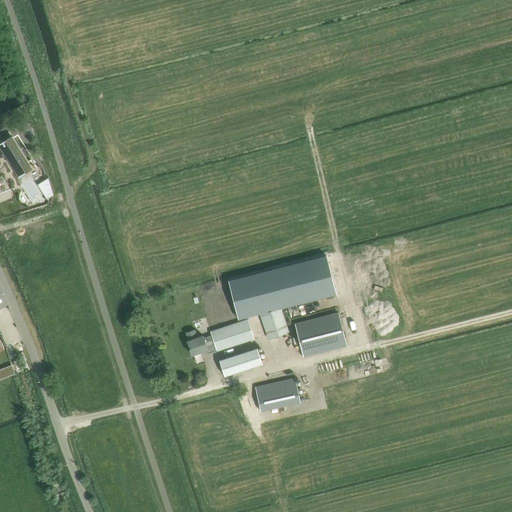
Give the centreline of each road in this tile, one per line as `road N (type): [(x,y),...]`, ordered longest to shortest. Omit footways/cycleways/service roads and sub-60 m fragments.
road 1 (unknown): [(0,0),(161,511)]
road 2 (unclassified): [(92,511),(0,271)]
road 3 (track): [(358,350),(309,126)]
road 4 (track): [(0,226),(70,199),(95,167),(70,93)]
road 5 (track): [(332,511),(511,467)]
road 6 (track): [(243,381),(286,511)]
